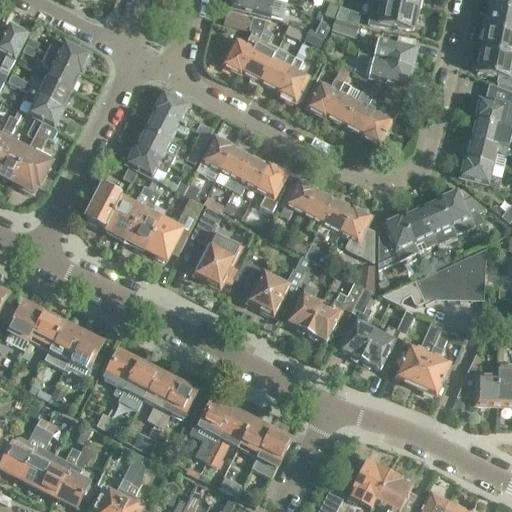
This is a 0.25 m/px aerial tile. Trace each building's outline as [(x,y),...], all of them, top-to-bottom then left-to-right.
[(276,0),(233,0),(231,10),(271,20),(284,24),(289,3),(276,0)] [(368,26),(385,30),(386,27),(413,33),(415,22),(417,22),(420,11),(384,4),(382,3),(373,0),(368,26)] [(372,0),(373,0),(382,3),(384,4),(420,11),(421,0),(372,0)] [(511,0),(491,0),(490,8),(492,9),(491,10),(511,13),(511,0)] [(329,6),(324,18),(334,22),(339,10),(329,6)] [(339,10),(334,22),(344,26),(349,14),(339,10)] [(489,20),(487,20),(485,31),(511,36),(511,13),(491,10),(489,20)] [(248,36),(252,20),(228,14),(224,30),(247,36),(248,36)] [(242,44),(235,41),(222,68),(240,78),(259,43),(262,36),(258,34),(262,23),(252,20),(248,36),(247,36),(242,44)] [(353,44),(358,31),(344,26),(334,22),(331,30),(330,35),(353,44)] [(9,26),(0,44),(0,56),(6,59),(1,67),(10,72),(15,64),(29,36),(9,26)] [(302,35),(289,28),(285,37),(297,43),(302,35)] [(511,36),(485,31),(482,47),(484,47),(483,53),(511,58),(511,36)] [(305,43),(320,50),(325,41),(310,33),(305,43)] [(259,43),(240,78),(241,78),(242,77),(260,86),(273,60),(278,50),(268,45),(271,40),(262,36),(259,43)] [(337,43),(330,39),(327,45),(334,49),(337,43)] [(379,40),(374,61),(413,71),(418,50),(390,43),(391,42),(388,41),(388,42),(379,40)] [(30,43),(27,50),(36,55),(40,48),(30,43)] [(50,49),(45,59),(81,77),(92,56),(65,43),(62,50),(60,50),(59,53),(50,49)] [(310,50),(303,46),(299,53),(307,57),(310,50)] [(36,55),(27,50),(23,56),(33,61),(36,55)] [(260,86),(278,95),(296,61),(287,56),(288,55),(278,50),(273,60),(260,86)] [(483,54),(480,54),(478,66),(480,66),(478,75),(498,79),(497,85),(511,91),(511,58),(483,53),(483,54)] [(49,72),(44,81),(72,96),(81,77),(45,59),(41,68),(49,72)] [(296,61),(278,95),(277,96),(296,106),(310,79),(300,74),(304,65),(296,61)] [(413,71),(374,61),(369,81),(380,84),(404,90),(408,91),(413,71)] [(320,84),(319,84),(320,84),(306,111),(324,121),(343,85),(349,75),(341,70),(335,81),(330,89),(320,84)] [(8,86),(27,96),(63,114),(72,96),(44,81),(40,90),(32,86),(32,87),(13,77),(8,86)] [(357,103),(344,129),(361,138),(361,139),(362,140),(380,104),(383,99),(386,90),(403,94),(404,90),(380,84),(372,100),(367,108),(357,103)] [(325,121),(326,120),(344,129),(357,103),(348,98),(352,90),(343,85),(324,121),(325,121)] [(477,122),(511,130),(511,95),(490,86),(486,102),(480,101),(475,122),(477,122)] [(383,99),(400,104),(403,94),(386,90),(383,99)] [(190,107),(163,94),(153,113),(155,113),(189,131),(193,123),(185,118),(191,107),(190,106),(190,107)] [(27,96),(25,101),(24,104),(30,108),(26,117),(35,122),(42,125),(42,126),(55,132),(56,131),(55,130),(63,114),(27,96)] [(380,104),(362,140),(380,150),(398,114),(380,104)] [(189,131),(155,113),(146,131),(172,144),(177,135),(185,139),(189,131)] [(0,135),(0,157),(12,135),(18,123),(10,118),(0,136),(0,135)] [(34,140),(42,125),(35,122),(27,137),(34,140)] [(511,130),(477,122),(472,142),(509,150),(510,150),(511,144),(511,130)] [(196,134),(209,140),(214,132),(201,125),(196,134)] [(42,126),(29,151),(11,184),(16,186),(14,188),(33,198),(38,189),(39,190),(41,186),(48,190),(54,178),(47,174),(51,166),(53,167),(55,164),(50,161),(51,159),(36,152),(43,139),(53,144),(58,134),(55,132),(42,126)] [(172,145),(146,131),(137,149),(171,167),(175,159),(167,155),(172,145)] [(12,135),(0,157),(0,177),(1,178),(1,181),(6,184),(9,183),(11,184),(29,151),(17,144),(19,139),(12,135)] [(199,159),(209,140),(199,136),(190,154),(199,159)] [(201,165),(196,174),(214,184),(215,183),(233,147),(215,138),(201,165),(200,164),(200,165),(201,165)] [(466,161),(465,162),(503,171),(509,150),(472,142),(467,161),(466,161)] [(234,148),(233,147),(215,183),(225,188),(224,189),(233,193),(251,158),(233,149),(234,148)] [(161,186),(171,167),(135,149),(125,168),(136,174),(152,183),(161,186)] [(251,158),(233,193),(241,197),(246,189),(255,194),(269,166),(268,168),(251,158)] [(503,171),(465,162),(461,181),(498,190),(503,171)] [(190,178),(190,177),(194,171),(184,166),(181,173),(190,178)] [(269,166),(255,194),(265,199),(250,227),(263,234),(273,214),(270,212),(288,176),(269,166)] [(136,174),(125,168),(124,168),(123,167),(117,177),(131,184),(136,174)] [(183,198),(188,188),(190,186),(180,181),(174,193),(183,198)] [(147,190),(152,193),(154,193),(158,186),(154,183),(152,183),(151,182),(147,190)] [(317,191),(299,182),(296,188),(285,209),(284,211),(280,218),(289,223),(293,214),(303,219),(317,191)] [(105,231),(122,199),(125,194),(105,184),(102,190),(86,221),(88,222),(87,224),(97,229),(98,227),(105,231)] [(291,186),(279,209),(284,211),(285,209),(296,188),(291,186)] [(122,199),(105,231),(108,232),(107,235),(116,240),(117,237),(126,242),(143,209),(152,193),(147,190),(144,188),(134,205),(122,199)] [(188,188),(183,198),(191,202),(196,193),(188,188)] [(313,224),(309,232),(317,237),(334,202),(317,193),(318,192),(317,191),(303,219),(313,224)] [(458,192),(439,201),(452,229),(457,238),(483,226),(479,215),(486,211),(470,198),(462,202),(458,192)] [(143,209),(126,242),(134,246),(133,248),(143,254),(144,251),(146,252),(163,220),(151,214),(160,197),(154,193),(152,193),(143,209)] [(207,210),(220,217),(225,208),(206,199),(202,207),(207,210)] [(437,247),(457,238),(452,229),(439,201),(439,203),(421,211),(437,247)] [(317,237),(325,241),(330,232),(339,237),(353,212),(334,202),(317,237)] [(223,213),(231,217),(236,208),(228,204),(223,213)] [(511,207),(501,219),(509,226),(511,222),(511,207)] [(191,241),(207,249),(208,250),(194,278),(207,284),(208,287),(213,290),(216,289),(219,291),(224,280),(228,282),(228,280),(234,282),(241,269),(236,266),(239,259),(245,248),(215,233),(223,218),(220,217),(207,210),(191,241)] [(353,212),(339,237),(349,243),(345,251),(373,266),(375,265),(375,235),(368,231),(367,231),(372,220),(353,210),(353,212)] [(424,242),(428,251),(437,247),(421,211),(403,219),(402,218),(414,246),(424,242)] [(404,251),(414,246),(402,218),(383,227),(385,231),(378,234),(378,273),(408,259),(404,251)] [(163,220),(146,252),(154,257),(153,259),(163,264),(164,262),(166,263),(182,232),(185,234),(186,232),(163,220)] [(300,253),(306,256),(311,247),(305,244),(304,245),(292,239),(288,247),(300,253)] [(318,250),(311,247),(306,256),(313,260),(318,250)] [(499,247),(487,252),(490,260),(502,255),(499,247)] [(461,273),(473,273),(472,295),(471,304),(482,305),(485,252),(461,264),(461,273)] [(261,312),(260,314),(269,319),(270,317),(273,318),(286,294),(290,296),(308,263),(298,258),(284,285),(264,275),(248,306),(261,312)] [(445,261),(436,266),(440,274),(446,272),(448,270),(449,270),(447,265),(445,261)] [(241,269),(234,282),(245,288),(255,270),(243,264),(241,269)] [(459,304),(461,264),(449,270),(448,304),(459,304)] [(375,296),(375,269),(361,269),(359,289),(375,296)] [(440,274),(437,276),(436,292),(436,303),(448,304),(449,270),(448,270),(446,272),(440,274)] [(287,326),(296,330),(296,333),(303,336),(305,335),(307,336),(323,306),(314,301),(318,293),(307,288),(314,276),(304,271),(295,287),(305,292),(287,326)] [(473,273),(461,273),(459,304),(471,304),(473,273)] [(436,292),(437,276),(425,282),(416,286),(423,302),(422,303),(424,309),(436,303),(436,292)] [(315,343),(317,341),(326,346),(344,311),(351,315),(363,291),(353,286),(347,298),(339,294),(335,302),(331,310),(323,306),(307,336),(309,337),(309,339),(315,343)] [(416,286),(382,300),(400,310),(404,303),(410,299),(414,307),(418,309),(422,303),(423,302),(416,286)] [(375,295),(382,300),(387,293),(379,288),(375,295)] [(359,319),(357,323),(342,353),(351,358),(351,361),(357,364),(359,362),(361,364),(377,334),(367,329),(372,320),(364,317),(367,312),(369,313),(377,297),(375,296),(363,291),(351,315),(359,319)] [(2,308),(8,297),(0,292),(0,326),(3,328),(11,313),(2,308)] [(511,293),(497,293),(497,301),(508,301),(508,306),(511,306),(511,293)] [(11,332),(10,335),(5,345),(25,355),(30,345),(44,316),(25,306),(19,317),(11,313),(3,328),(11,332)] [(377,334),(361,364),(363,364),(363,367),(369,370),(371,369),(380,374),(397,340),(405,343),(416,318),(406,313),(396,334),(389,331),(385,338),(377,334)] [(44,316),(30,345),(49,355),(64,326),(44,316)] [(406,356),(400,353),(394,366),(401,369),(395,381),(415,390),(418,384),(419,385),(423,376),(420,375),(423,366),(425,367),(441,328),(432,325),(419,351),(410,347),(406,356)] [(68,364),(83,336),(64,326),(49,355),(68,364)] [(466,337),(441,328),(425,367),(423,366),(420,375),(423,376),(419,385),(418,384),(415,390),(436,398),(450,366),(452,367),(453,365),(440,359),(447,342),(462,348),(466,337)] [(88,374),(103,346),(83,336),(68,364),(64,374),(68,376),(70,374),(85,381),(88,374)] [(34,356),(26,352),(21,362),(29,366),(34,356)] [(139,364),(119,354),(111,371),(105,368),(99,380),(105,383),(103,385),(117,392),(113,400),(119,403),(124,393),(139,364)] [(473,363),(472,364),(466,378),(457,400),(476,400),(475,408),(497,409),(498,378),(499,371),(499,368),(491,368),(490,371),(477,371),(478,364),(473,363)] [(158,374),(139,364),(124,393),(144,403),(158,374)] [(178,384),(158,374),(144,403),(155,409),(147,424),(155,428),(178,384)] [(511,378),(498,378),(497,409),(511,409),(511,378)] [(35,383),(29,394),(37,398),(43,387),(35,383)] [(183,423),(197,394),(178,384),(155,428),(164,432),(171,417),(183,423)] [(9,389),(2,386),(0,390),(0,398),(4,401),(9,389)] [(56,389),(49,404),(59,408),(66,394),(56,389)] [(194,429),(190,436),(203,443),(195,459),(205,465),(217,441),(219,441),(234,413),(214,403),(206,418),(201,415),(194,429)] [(217,441),(205,465),(219,472),(223,464),(221,463),(230,447),(238,451),(253,423),(234,413),(219,441),(217,441)] [(95,429),(103,433),(109,421),(101,417),(95,429)] [(0,472),(19,482),(50,423),(42,419),(29,445),(18,439),(15,439),(11,445),(6,443),(0,454),(0,461),(4,463),(0,472)] [(19,482),(38,491),(55,458),(45,453),(49,446),(47,445),(57,427),(50,423),(19,482)] [(109,423),(103,433),(112,438),(117,427),(109,423)] [(253,423),(238,451),(257,461),(265,448),(272,433),(253,423)] [(84,448),(92,432),(85,428),(76,445),(84,448)] [(257,461),(253,471),(272,481),(277,472),(278,470),(279,468),(281,464),(292,443),(289,442),(272,433),(272,434),(265,448),(257,461)] [(135,448),(143,451),(150,439),(142,435),(135,448)] [(143,451),(150,455),(157,442),(150,439),(143,451)] [(57,501),(76,511),(82,500),(89,504),(97,488),(90,484),(90,485),(79,480),(85,466),(87,467),(93,455),(83,449),(81,455),(57,501)] [(38,491),(57,501),(81,455),(72,450),(66,464),(55,458),(38,491)] [(97,488),(89,504),(96,507),(93,511),(117,511),(127,495),(130,488),(142,466),(144,460),(136,456),(118,490),(115,497),(104,491),(97,488)] [(349,482),(345,490),(352,494),(347,502),(344,501),(338,511),(345,511),(346,510),(349,511),(352,511),(355,507),(356,508),(361,498),(375,506),(390,476),(387,475),(384,469),(378,470),(367,464),(356,485),(349,482)] [(127,495),(117,511),(143,511),(131,506),(138,493),(141,486),(144,472),(142,466),(130,488),(127,495)] [(189,472),(186,478),(197,484),(200,478),(189,472)] [(390,476),(375,506),(387,511),(416,511),(422,501),(410,495),(413,488),(403,482),(399,477),(393,478),(390,476)] [(223,480),(218,492),(237,501),(241,492),(242,490),(223,480)] [(241,492),(237,501),(256,511),(261,502),(241,492)] [(330,493),(319,511),(338,511),(344,501),(344,500),(330,493)] [(423,511),(446,511),(450,506),(431,497),(423,511)] [(184,511),(193,511),(198,503),(191,500),(184,511)] [(184,511),(187,507),(180,503),(174,511),(184,511)]
